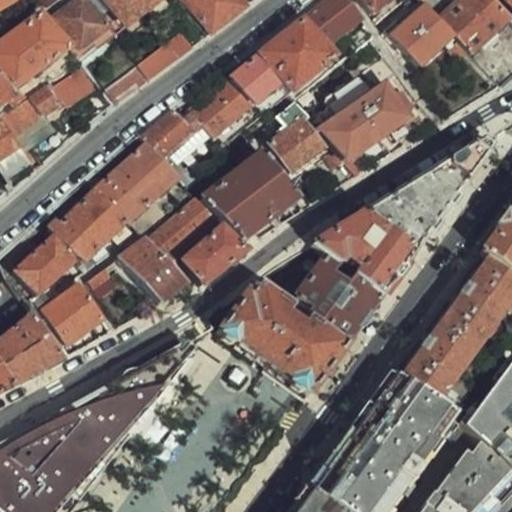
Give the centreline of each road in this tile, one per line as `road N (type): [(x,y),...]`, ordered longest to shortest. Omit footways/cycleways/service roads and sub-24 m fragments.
road 1 (residential): [(0,421),(59,393),(309,219),(511,96)]
road 2 (secondary): [(511,159),(255,511)]
road 3 (residential): [(282,0),(160,87),(0,222)]
